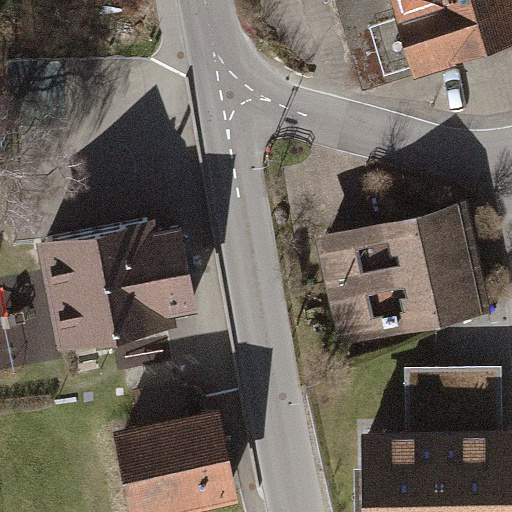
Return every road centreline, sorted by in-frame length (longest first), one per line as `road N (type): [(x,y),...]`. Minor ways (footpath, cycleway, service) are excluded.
road 1 (tertiary): [(219,88),(298,511)]
road 2 (tertiary): [(219,88),(443,151),(508,152)]
